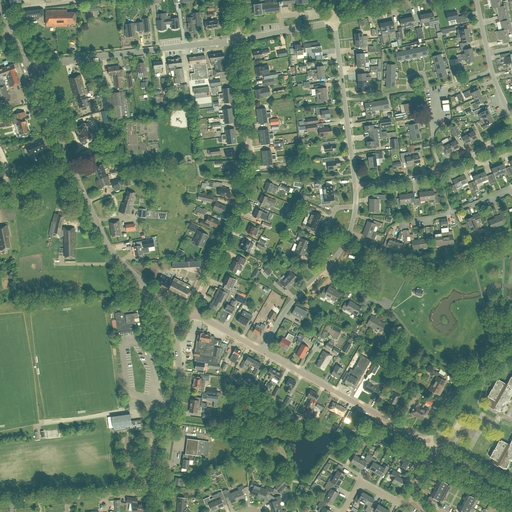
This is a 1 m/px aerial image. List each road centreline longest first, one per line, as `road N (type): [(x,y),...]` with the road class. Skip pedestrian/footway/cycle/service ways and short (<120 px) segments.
road 1 (residential): [(236,40),(246,191),(191,315)]
road 2 (unclassified): [(27,65),(236,40)]
road 3 (unclassified): [(172,320),(110,253),(65,154)]
road 4 (unclassified): [(427,443),(261,350)]
road 5 (unclassified): [(160,490),(178,375),(172,320)]
road 6 (residential): [(355,186),(333,20)]
road 7 (unclassified): [(0,504),(160,490)]
road 8 (residential): [(440,171),(432,134),(438,97),(490,71)]
road 9 (unclassified): [(427,443),(465,379),(511,352)]
